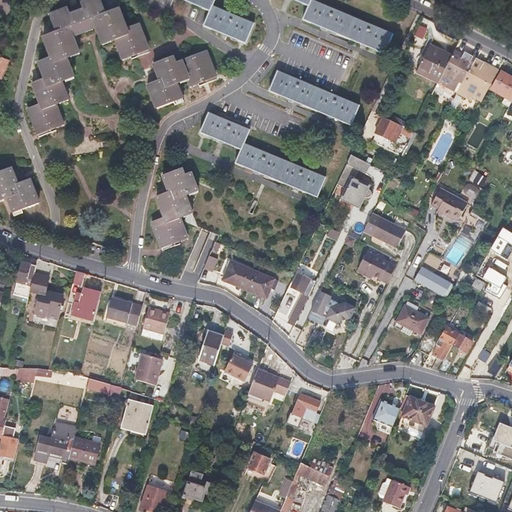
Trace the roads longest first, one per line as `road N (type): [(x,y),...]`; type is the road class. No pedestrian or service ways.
road 1 (residential): [(133,277),(228,303),(328,381),(401,371),(472,390)]
road 2 (residential): [(49,251),(55,212),(19,99),(37,21),(59,0)]
road 3 (residential): [(133,277),(154,147),(168,121),(254,65)]
road 4 (residential): [(420,511),(472,390)]
road 5 (residential): [(511,56),(397,0)]
road 6 (residential): [(147,0),(254,65)]
